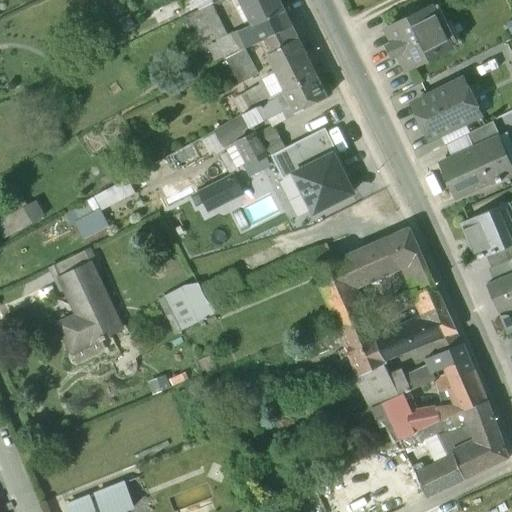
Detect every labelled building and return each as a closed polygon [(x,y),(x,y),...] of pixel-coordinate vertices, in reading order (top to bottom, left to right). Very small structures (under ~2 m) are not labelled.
[(279,0),(241,0),(253,25),(254,26),(285,12),(279,0)] [(214,34),(218,42),(223,39),(218,27),(222,25),(213,5),(206,8),(202,10),(214,34)] [(451,48),(431,7),(387,29),(394,43),(388,46),(393,57),(399,54),(407,70),(451,48)] [(196,43),(214,34),(202,10),(183,19),(196,43)] [(285,12),(254,26),(253,25),(239,32),(246,49),(262,41),(293,27),(285,12)] [(229,37),(222,25),(218,27),(223,39),(229,37)] [(317,77),(293,27),(262,41),(280,79),(270,84),(268,80),(245,94),(253,109),(254,109),(287,92),(317,77)] [(245,49),(246,49),(239,32),(233,35),(241,51),(245,49)] [(226,58),(241,51),(233,35),(229,37),(223,39),(218,42),(226,58)] [(258,74),(245,49),(241,51),(226,58),(240,85),(258,74)] [(317,77),(287,92),(254,110),(254,109),(253,109),(215,131),(224,147),(252,131),(250,128),(284,109),(286,112),(289,113),(292,114),(296,112),(297,113),(328,98),(317,77)] [(463,81),(413,105),(430,139),(480,115),(463,81)] [(493,122),(468,134),(474,148),(491,140),(492,141),(500,137),(500,136),(493,122)] [(325,130),(271,157),(284,181),(294,176),(335,155),(337,154),(325,130)] [(492,141),(508,176),(511,173),(511,142),(507,132),(500,136),(500,137),(492,141)] [(256,138),(237,148),(248,167),(267,157),(256,138)] [(474,148),(444,161),(460,197),(497,181),(498,183),(502,181),(501,179),(508,176),(492,141),(491,140),(474,148)] [(335,155),(294,176),(313,214),(354,193),(335,155)] [(216,181),(211,172),(191,183),(196,192),(216,181)] [(236,174),(199,193),(209,212),(246,193),(236,174)] [(103,209),(137,193),(130,177),(95,194),(103,209)] [(170,183),(160,189),(167,202),(177,197),(170,183)] [(0,220),(0,224),(7,238),(45,217),(37,201),(0,220)] [(73,210),(78,221),(91,214),(86,203),(73,210)] [(511,215),(507,204),(461,224),(477,261),(486,257),(511,245),(511,215)] [(409,228),(341,258),(353,284),(406,262),(421,255),(409,228)] [(325,245),(241,281),(249,300),(314,271),(314,270),(332,262),(325,245)] [(511,245),(486,257),(491,269),(511,260),(511,245)] [(146,251),(159,279),(169,274),(155,246),(146,251)] [(60,293),(64,292),(57,277),(93,261),(99,275),(103,273),(90,247),(48,268),(60,293)] [(421,255),(406,262),(415,284),(431,277),(421,255)] [(332,262),(314,270),(314,271),(338,327),(366,316),(365,311),(353,284),(341,258),(332,262)] [(511,260),(491,269),(489,270),(494,283),(511,275),(511,260)] [(74,314),(56,322),(71,355),(125,330),(99,275),(93,261),(57,277),(64,292),(74,314)] [(236,272),(200,287),(214,315),(249,300),(241,281),(236,272)] [(511,275),(494,283),(487,286),(498,313),(511,307),(511,275)] [(431,277),(415,284),(417,288),(418,291),(434,284),(431,277)] [(175,335),(214,315),(200,287),(199,283),(185,286),(157,300),(175,335)] [(434,284),(418,291),(420,294),(429,315),(445,308),(434,284)] [(429,315),(402,328),(411,349),(455,331),(445,308),(429,315)] [(511,311),(503,315),(509,333),(511,331),(511,311)] [(387,363),(386,359),(377,340),(366,316),(338,327),(359,378),(364,375),(383,365),(387,363)] [(402,328),(377,340),(386,359),(411,349),(402,328)] [(456,333),(436,342),(440,354),(424,360),(427,366),(405,377),(403,378),(410,392),(422,386),(435,380),(434,379),(432,374),(440,370),(444,368),(460,362),(464,374),(474,370),(463,344),(456,333)] [(464,374),(460,362),(444,368),(446,374),(452,387),(455,394),(480,384),(474,370),(464,374)] [(378,406),(399,397),(392,383),(388,375),(383,365),(364,375),(378,406)] [(285,376),(291,392),(309,384),(303,369),(285,376)] [(388,375),(392,383),(403,378),(405,377),(401,369),(388,375)] [(432,374),(434,379),(443,375),(440,370),(432,374)] [(399,397),(405,394),(410,392),(403,378),(392,383),(399,397)] [(447,390),(453,404),(454,407),(461,406),(462,412),(467,411),(487,402),(480,384),(455,394),(452,387),(447,390)] [(410,392),(405,394),(412,408),(440,403),(440,399),(438,392),(424,395),(422,386),(410,392)] [(391,417),(400,440),(416,433),(406,413),(454,407),(453,404),(440,406),(440,403),(412,408),(405,394),(399,397),(378,406),(377,407),(383,420),(391,417)] [(452,453),(454,457),(465,480),(509,458),(487,402),(467,411),(472,423),(454,432),(462,449),(452,453)] [(406,413),(416,433),(462,412),(461,406),(454,407),(406,413)] [(417,445),(437,436),(439,435),(454,432),(472,423),(467,411),(462,412),(416,433),(400,440),(405,450),(417,445)] [(437,436),(448,460),(454,457),(452,453),(462,449),(454,432),(439,435),(437,436)] [(448,460),(417,476),(422,487),(421,488),(426,499),(465,480),(454,457),(448,460)] [(124,484),(66,507),(68,511),(123,511),(134,508),(124,484)]
